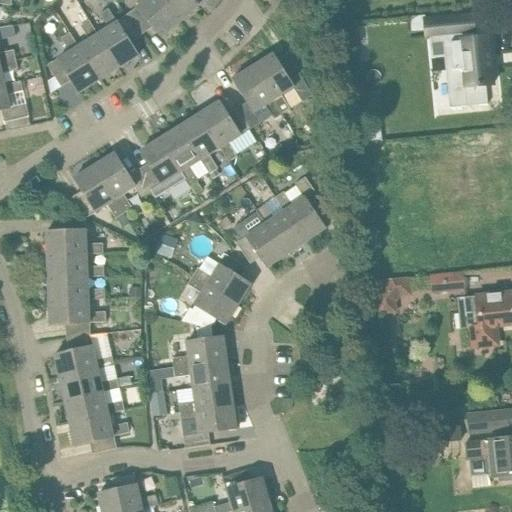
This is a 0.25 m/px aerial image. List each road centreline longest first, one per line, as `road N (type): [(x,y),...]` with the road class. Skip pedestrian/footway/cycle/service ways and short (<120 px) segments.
road 1 (residential): [(0,191),(148,108),(234,0)]
road 2 (residential): [(278,452),(255,393),(262,317),(297,278),(341,258)]
road 3 (residential): [(46,480),(131,456),(179,464),(278,452)]
road 4 (residential): [(46,480),(0,287)]
